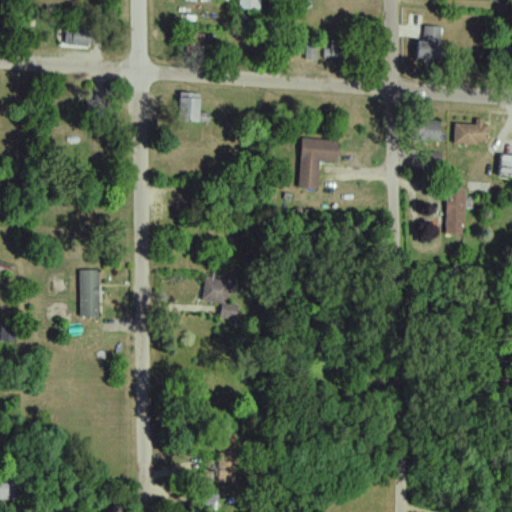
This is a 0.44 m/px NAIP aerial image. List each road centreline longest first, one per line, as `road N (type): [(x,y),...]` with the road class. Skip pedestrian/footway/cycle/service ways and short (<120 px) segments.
road 1 (residential): [(0,61),(511,98)]
road 2 (residential): [(148,511),(138,0)]
road 3 (residential): [(399,511),(391,0)]
